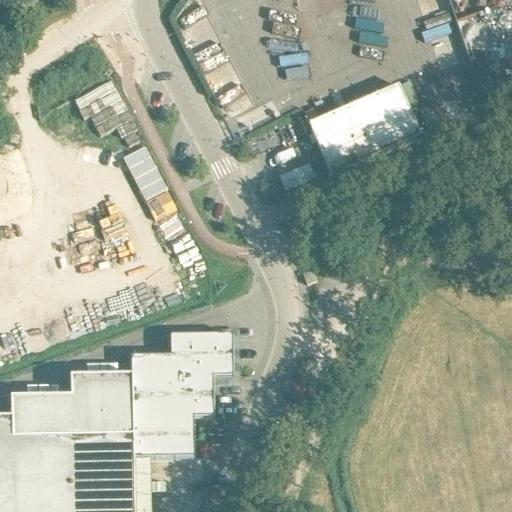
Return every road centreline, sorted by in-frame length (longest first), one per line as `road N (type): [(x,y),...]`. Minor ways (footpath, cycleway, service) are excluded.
road 1 (unclassified): [(220,511),(290,323),(250,218),(180,85),(151,47),(144,0)]
road 2 (unknown): [(418,55),(453,76),(461,113),(452,131),(250,218)]
road 3 (track): [(396,253),(284,511)]
road 4 (unknown): [(347,70),(276,97),(241,0)]
road 5 (secondary): [(0,86),(88,0)]
